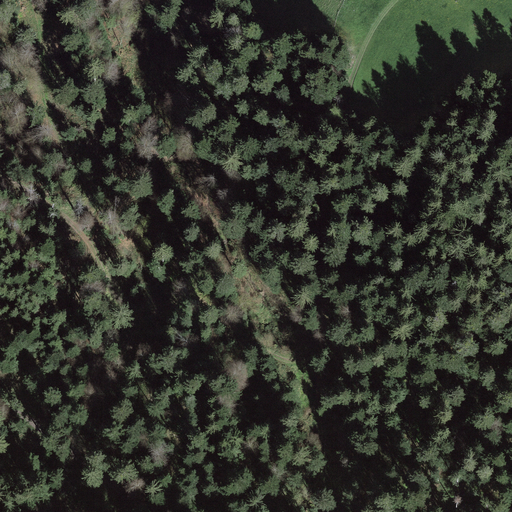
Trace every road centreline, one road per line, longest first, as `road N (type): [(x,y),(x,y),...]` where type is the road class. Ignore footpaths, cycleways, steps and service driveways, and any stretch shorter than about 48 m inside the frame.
road 1 (track): [(292,361),(316,339),(328,155),(356,64),(395,0)]
road 2 (track): [(292,361),(207,306),(187,301),(145,313),(127,307),(70,225),(0,175)]
road 3 (track): [(0,399),(161,511)]
